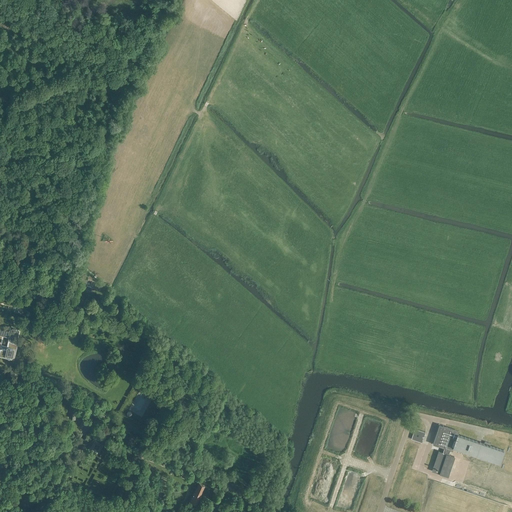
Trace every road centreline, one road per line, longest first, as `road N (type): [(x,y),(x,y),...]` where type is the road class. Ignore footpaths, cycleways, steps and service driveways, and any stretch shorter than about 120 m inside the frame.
road 1 (track): [(385,144),(459,0)]
road 2 (track): [(102,128),(162,0)]
road 3 (track): [(68,201),(102,128),(68,145),(46,144)]
road 4 (track): [(192,109),(202,113),(148,227)]
road 5 (track): [(341,243),(385,144),(369,139)]
road 6 (track): [(202,113),(255,0)]
